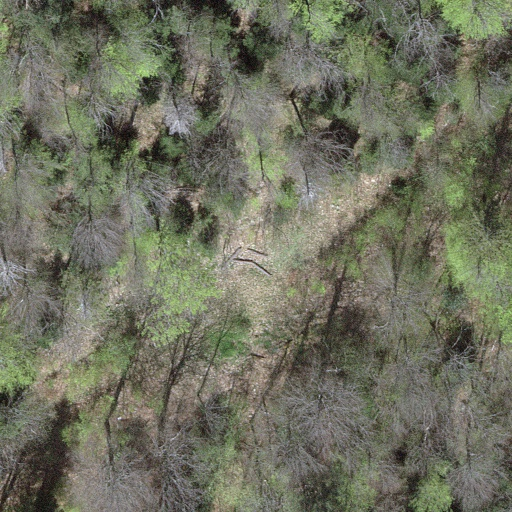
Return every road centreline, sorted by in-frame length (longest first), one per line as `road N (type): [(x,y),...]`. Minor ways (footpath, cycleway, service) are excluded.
road 1 (track): [(0,354),(274,266),(376,180),(511,126)]
road 2 (track): [(274,266),(0,447)]
